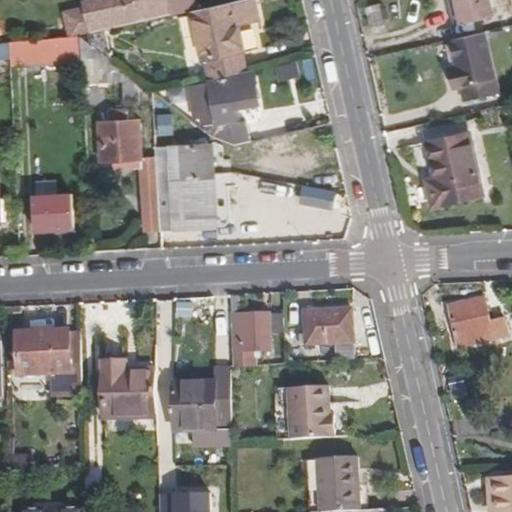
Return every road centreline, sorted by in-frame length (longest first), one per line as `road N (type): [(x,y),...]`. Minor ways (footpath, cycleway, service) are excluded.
road 1 (residential): [(0,284),(390,264)]
road 2 (residential): [(390,264),(331,0)]
road 3 (residential): [(447,511),(390,264)]
road 4 (residential): [(390,264),(511,259)]
